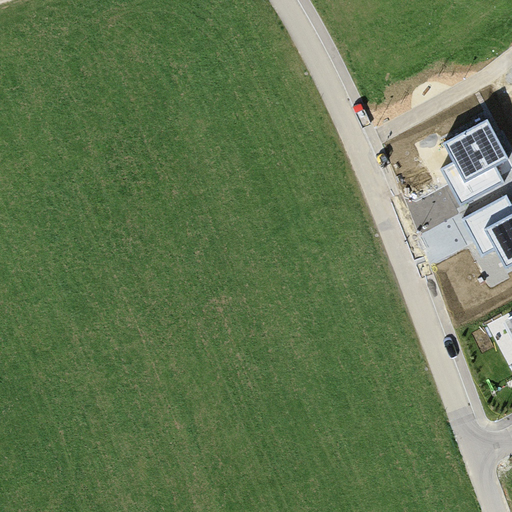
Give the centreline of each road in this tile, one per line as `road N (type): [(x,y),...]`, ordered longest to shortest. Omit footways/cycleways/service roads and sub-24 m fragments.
road 1 (residential): [(475,453),(357,150)]
road 2 (residential): [(357,150),(511,54)]
road 3 (residential): [(357,150),(282,0)]
